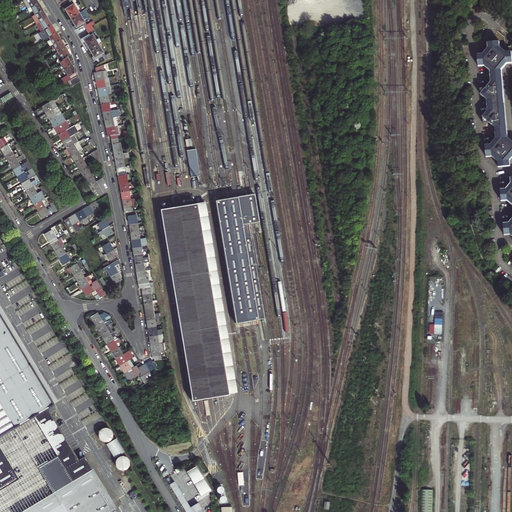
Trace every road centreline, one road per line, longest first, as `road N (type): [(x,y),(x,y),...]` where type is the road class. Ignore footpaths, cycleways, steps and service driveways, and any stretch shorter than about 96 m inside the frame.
road 1 (residential): [(49,0),(88,89),(132,290)]
road 2 (residential): [(511,272),(500,259),(492,176),(479,156),(473,50)]
road 3 (residential): [(0,92),(15,90),(79,198),(20,240)]
road 4 (residential): [(62,311),(141,447)]
